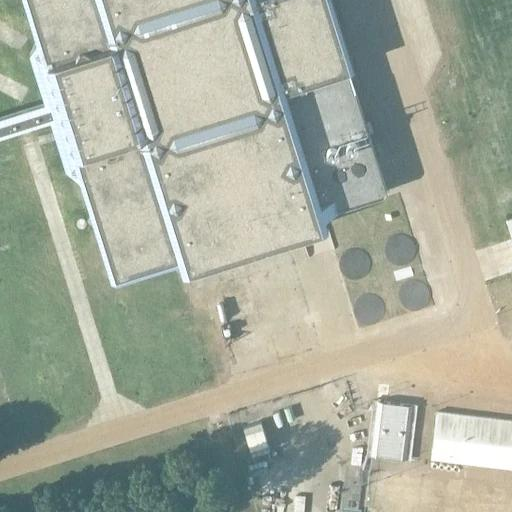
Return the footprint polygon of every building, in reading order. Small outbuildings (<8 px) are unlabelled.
[(24,0),(55,98),(52,105),(50,108),(60,113),(91,213),(86,223),(96,228),(110,274),(115,276),(383,193),(385,188),(326,0),(24,0)] [(401,236),(383,250),(395,267),(414,253),(401,236)] [(391,273),(392,284),(410,281),(409,270),(391,273)] [(407,316),(429,306),(417,281),(395,292),(407,316)] [(354,327),(377,326),(376,299),(353,300),(354,327)] [(409,460),(416,405),(373,400),(366,455),(409,460)] [(511,469),(511,420),(436,411),(430,459),(511,469)] [(268,448),(260,421),(243,426),(251,453),(268,448)] [(366,506),(417,507),(418,483),(367,481),(366,506)]
